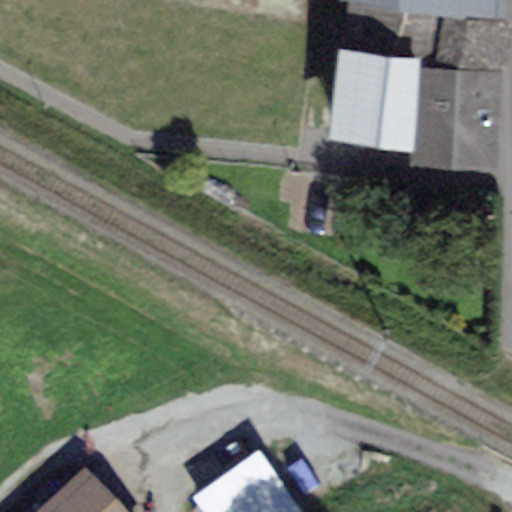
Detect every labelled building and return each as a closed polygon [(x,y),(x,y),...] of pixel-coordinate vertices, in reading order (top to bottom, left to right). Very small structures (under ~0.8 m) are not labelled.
[(499,54),(499,0),(348,0),(349,30),(434,44),(499,54)] [(415,50),(343,43),(335,126),(407,133),(415,50)] [(491,160),(499,68),(424,62),(417,154),(491,160)] [(201,498),(209,511),(296,511),(261,459),(201,498)] [(114,511),(84,478),(46,511),(114,511)]
